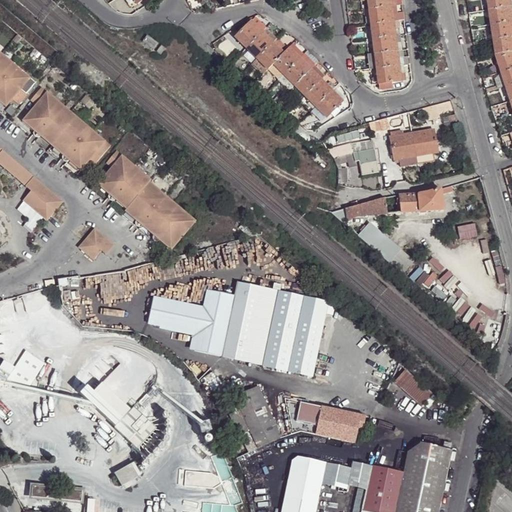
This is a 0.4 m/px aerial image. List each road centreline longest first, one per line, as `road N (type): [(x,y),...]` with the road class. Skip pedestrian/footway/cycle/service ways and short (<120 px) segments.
road 1 (residential): [(169,17),(269,8),(348,81)]
road 2 (residential): [(511,355),(476,414),(455,511)]
road 3 (residential): [(339,192),(364,197),(488,170)]
road 4 (unknown): [(471,436),(347,383)]
